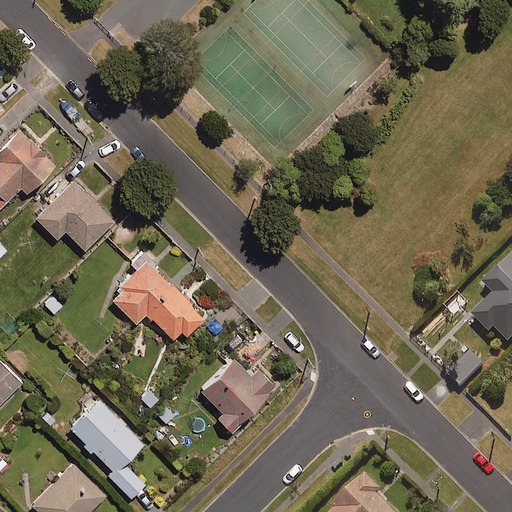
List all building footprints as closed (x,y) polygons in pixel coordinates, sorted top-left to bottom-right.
[(55,162),(44,152),(46,150),(28,133),(26,135),(19,128),(0,148),(0,206),(21,185),(28,191),(55,162)] [(73,178),(36,217),(57,237),(65,229),(84,249),(114,218),(73,178)] [(0,258),(10,246),(0,238),(0,258)] [(205,314),(140,252),(131,261),(135,265),(108,294),(137,320),(146,310),(174,337),(181,329),(187,334),(205,314)] [(472,316),(490,335),(494,330),(507,343),(511,338),(511,255),(482,284),(493,295),(472,316)] [(65,299),(52,288),(40,303),(54,314),(65,299)] [(462,302),(449,291),(439,303),(452,314),(462,302)] [(483,365),(469,352),(448,374),(462,388),(483,365)] [(0,403),(23,380),(0,357),(0,403)] [(277,384),(258,365),(251,373),(235,357),(202,390),(223,410),(218,416),(232,430),(277,384)] [(160,397),(148,385),(137,396),(149,408),(160,397)] [(92,452),(94,450),(113,469),(109,473),(131,496),(145,483),(124,461),(145,441),(102,396),(71,425),(87,442),(85,445),(92,452)] [(176,414),(163,403),(153,414),(166,425),(176,414)] [(0,473),(10,463),(0,453),(0,473)] [(86,511),(106,493),(73,460),(32,501),(42,511),(86,511)] [(328,511),(391,511),(374,495),(379,489),(364,474),(328,511)]
